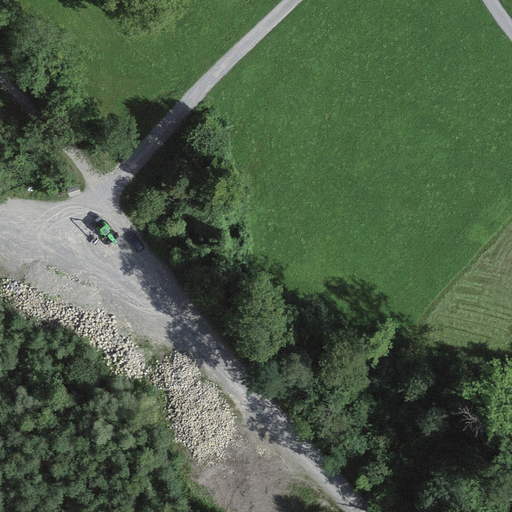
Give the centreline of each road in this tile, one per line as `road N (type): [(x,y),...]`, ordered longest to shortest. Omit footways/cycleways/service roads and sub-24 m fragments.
road 1 (track): [(0,86),(196,289)]
road 2 (track): [(196,289),(364,511)]
road 3 (track): [(0,207),(74,225),(196,289)]
